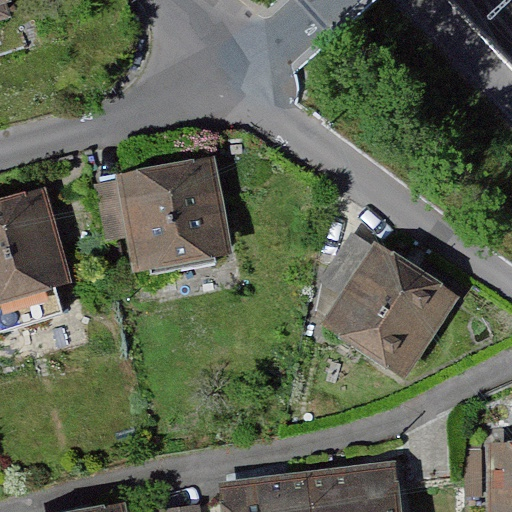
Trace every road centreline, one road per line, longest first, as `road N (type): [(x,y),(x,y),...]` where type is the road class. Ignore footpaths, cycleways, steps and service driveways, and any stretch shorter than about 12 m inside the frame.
road 1 (residential): [(10,511),(399,426),(511,367)]
road 2 (residential): [(237,79),(271,116),(511,287)]
road 3 (residential): [(0,157),(159,114),(237,79)]
